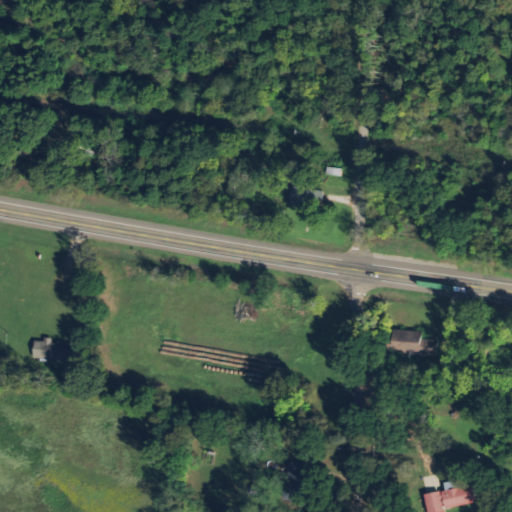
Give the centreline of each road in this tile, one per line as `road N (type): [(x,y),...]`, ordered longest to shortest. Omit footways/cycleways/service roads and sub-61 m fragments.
road 1 (trunk): [(511,290),(360,275),(0,207)]
road 2 (residential): [(360,275),(362,0)]
road 3 (residential): [(356,511),(360,275)]
